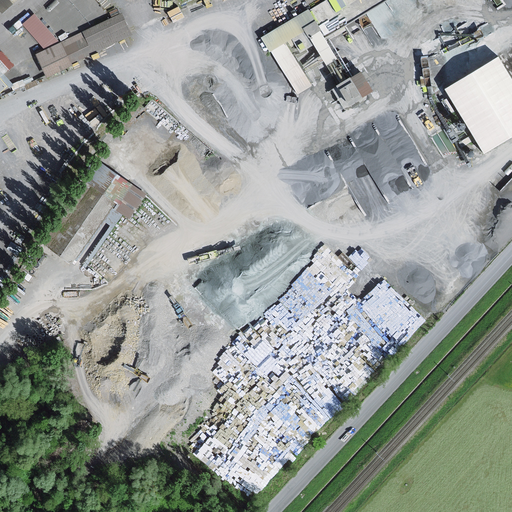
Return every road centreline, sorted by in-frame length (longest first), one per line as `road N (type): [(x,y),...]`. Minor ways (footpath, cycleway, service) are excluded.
road 1 (tertiary): [(511,254),(272,511)]
road 2 (unknown): [(176,67),(225,55),(309,0)]
